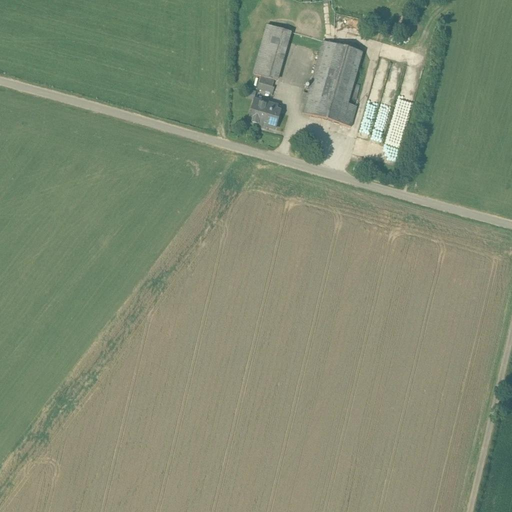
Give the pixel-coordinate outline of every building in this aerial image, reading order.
[(266,26),(253,75),(261,77),(274,81),(276,82),(290,33),(266,26)] [(322,42),(302,114),(351,128),(356,107),(347,105),(362,54),(322,42)] [(274,81),(261,77),(259,84),(272,88),(274,81)] [(272,88),(259,84),(258,90),(273,94),(274,89),(272,88)] [(277,107),(254,100),(247,125),(261,129),(262,126),(275,130),(279,114),(275,113),(277,107)]
